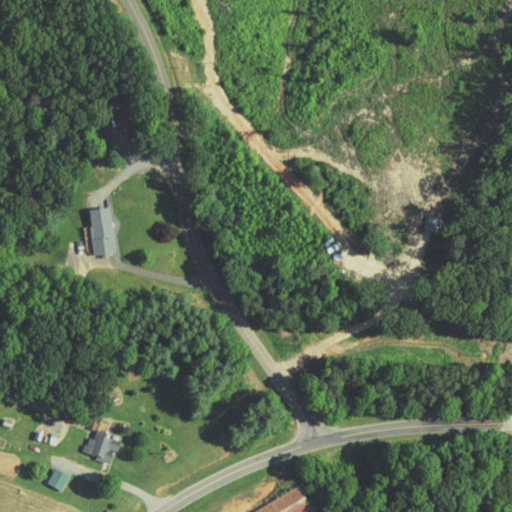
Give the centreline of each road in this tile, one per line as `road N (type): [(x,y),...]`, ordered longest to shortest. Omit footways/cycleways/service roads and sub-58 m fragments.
road 1 (residential): [(327,439),(206,270),(166,87),(130,0)]
road 2 (residential): [(327,439),(246,466),(161,511)]
road 3 (residential): [(503,422),(327,439)]
